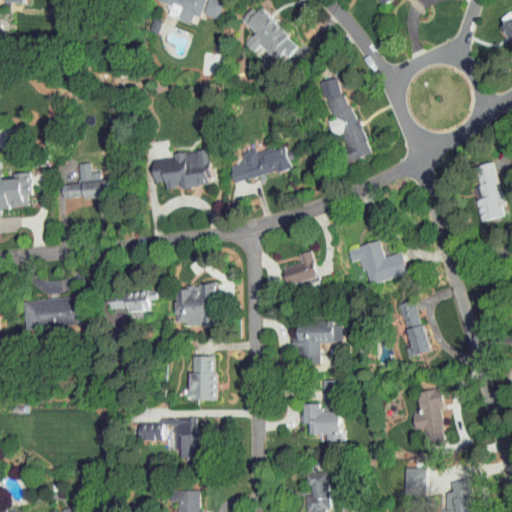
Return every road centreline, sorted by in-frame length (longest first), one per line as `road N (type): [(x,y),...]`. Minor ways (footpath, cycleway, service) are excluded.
road 1 (residential): [(511,93),(348,195),(249,227),(0,255)]
road 2 (residential): [(324,0),(383,75),(421,156),(511,476)]
road 3 (residential): [(249,227),(258,511)]
